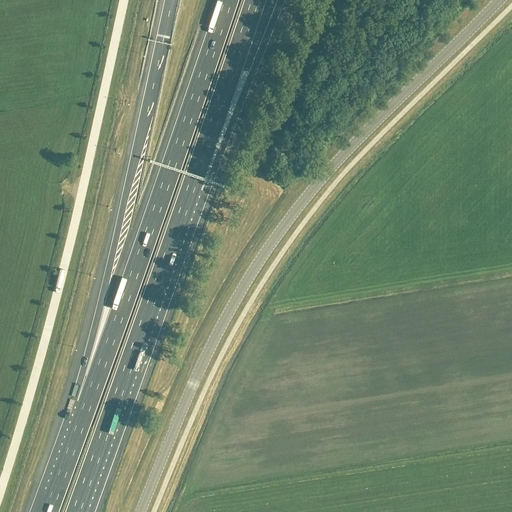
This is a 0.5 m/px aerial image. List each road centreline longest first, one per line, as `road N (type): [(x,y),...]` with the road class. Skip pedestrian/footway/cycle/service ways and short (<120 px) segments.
road 1 (unclassified): [(140,511),(209,348),(270,243),(339,158),(499,0)]
road 2 (unclassified): [(0,490),(63,265),(123,0)]
road 3 (motorway): [(219,0),(86,405)]
road 4 (motorway): [(170,0),(100,305),(86,405)]
road 5 (motorway): [(75,511),(192,187)]
road 6 (motorway): [(192,187),(225,143),(282,0)]
road 7 (motorway): [(192,187),(255,0)]
